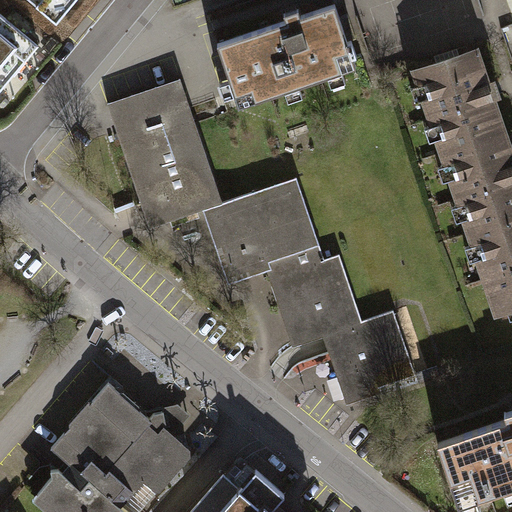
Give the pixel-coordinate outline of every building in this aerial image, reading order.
[(286,18),(216,41),(239,105),(357,66),(334,2),(301,13),(299,6),(283,11),(286,18)] [(0,66),(18,46),(0,31),(0,66)] [(511,137),(480,44),(411,68),(496,319),(511,312),(511,137)] [(150,227),(203,209),(222,201),(179,77),(106,102),(150,227)] [(230,286),(269,273),(322,247),(297,175),(222,201),(203,209),(230,286)] [(296,349),(328,338),(363,321),(336,243),(322,247),(269,273),(296,349)] [(387,313),(363,321),(328,338),(350,399),(410,378),(387,313)] [(145,412),(108,380),(50,449),(65,461),(59,469),(50,470),(51,477),(32,500),(44,511),(129,511),(121,505),(143,479),(160,493),(191,456),(189,448),(175,434),(191,415),(179,404),(145,412)] [(507,419),(439,441),(460,506),(511,488),(511,410),(505,412),(507,419)] [(224,474),(191,511),(278,511),(279,511),(274,507),(285,495),(256,470),(240,488),(224,474)]
